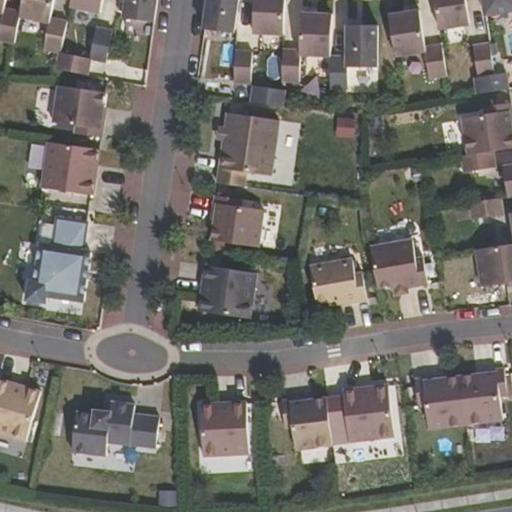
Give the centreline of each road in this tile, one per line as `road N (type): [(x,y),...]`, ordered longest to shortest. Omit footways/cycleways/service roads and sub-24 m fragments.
road 1 (residential): [(511,323),(335,352),(175,359),(132,353)]
road 2 (residential): [(132,353),(183,0)]
road 3 (residential): [(132,353),(0,330)]
